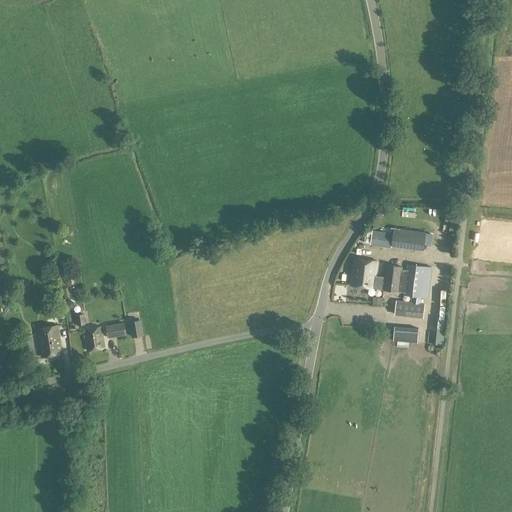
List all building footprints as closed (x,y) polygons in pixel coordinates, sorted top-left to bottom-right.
[(424,250),(426,232),(394,227),(391,245),(424,250)] [(353,258),(351,281),(350,285),(374,288),(377,261),(353,258)] [(382,289),(399,291),(402,264),(385,262),(382,289)] [(425,266),(408,263),(404,295),(421,297),(425,266)] [(61,279),(61,280),(62,288),(72,286),(70,277),(61,279)] [(420,316),(421,303),(395,301),(394,314),(420,316)] [(84,313),(76,315),(78,325),(86,324),(84,313)] [(130,321),(133,335),(144,333),(141,319),(130,321)] [(436,344),(444,345),(446,320),(439,320),(436,344)] [(127,334),(124,322),(105,325),(107,338),(127,334)] [(105,347),(101,326),(84,329),(87,350),(105,347)] [(419,328),(395,328),(394,328),(393,341),(417,345),(419,328)] [(40,337),(45,365),(64,362),(60,333),(40,337)] [(32,334),(22,336),(25,353),(35,351),(32,334)]
